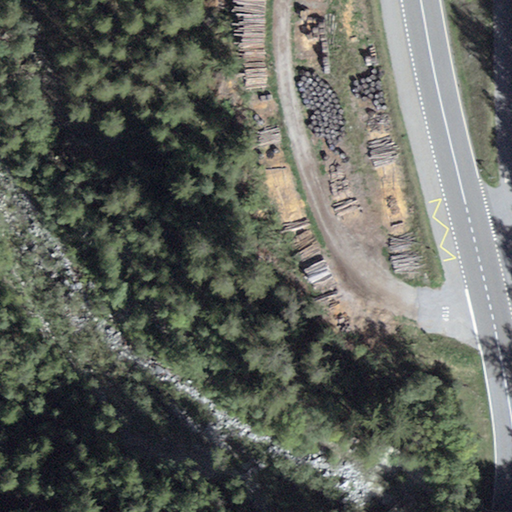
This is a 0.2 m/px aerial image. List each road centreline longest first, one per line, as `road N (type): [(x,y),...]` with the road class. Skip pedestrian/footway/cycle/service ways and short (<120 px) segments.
road 1 (secondary): [(418,0),(492,305)]
road 2 (unclassified): [(507,0),(511,156)]
